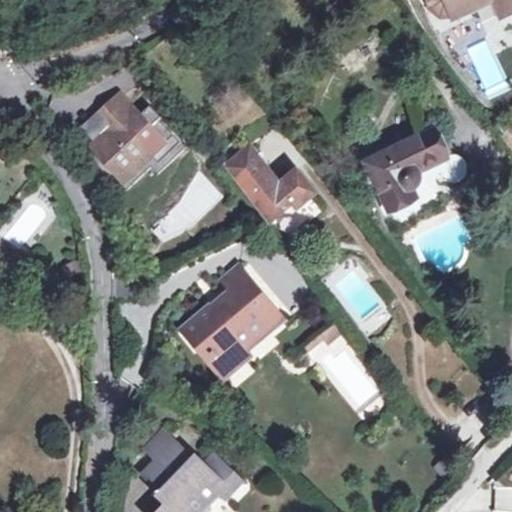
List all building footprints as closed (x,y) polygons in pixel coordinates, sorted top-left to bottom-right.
[(511,0),(445,0),(453,17),(493,0),(494,0),(502,16),(511,11),(511,0)] [(489,40),(468,48),(488,98),(508,89),(489,40)] [(144,121),(120,97),(108,108),(119,121),(92,147),(121,178),(135,165),(141,170),(149,161),(150,155),(144,147),(150,141),(137,128),(144,121)] [(418,172),(447,157),(435,133),(366,165),(389,213),(415,201),(411,191),(418,182),(418,172)] [(296,172),(278,187),(271,177),(249,148),(225,167),(270,224),(292,207),(296,212),(316,195),(296,172)] [(457,156),(447,157),(458,180),(449,184),(458,185),(466,180),(469,172),(466,162),(457,156)] [(232,295),(249,281),(240,269),(223,283),(232,295)] [(281,321),(249,281),(232,295),(222,304),(229,312),(218,321),(210,311),(183,333),(198,351),(203,346),(227,375),(247,356),(238,345),(260,326),(266,332),(281,321)] [(203,346),(198,351),(222,378),(227,375),(203,346)] [(474,412),(460,424),(476,444),(490,431),(474,412)] [(153,463),(172,444),(161,432),(142,451),(153,463)] [(191,462),(172,444),(153,463),(141,474),(159,493),(158,495),(166,504),(157,511),(198,511),(219,492),(224,498),(239,481),(213,456),(203,466),(194,457),(191,462)]
